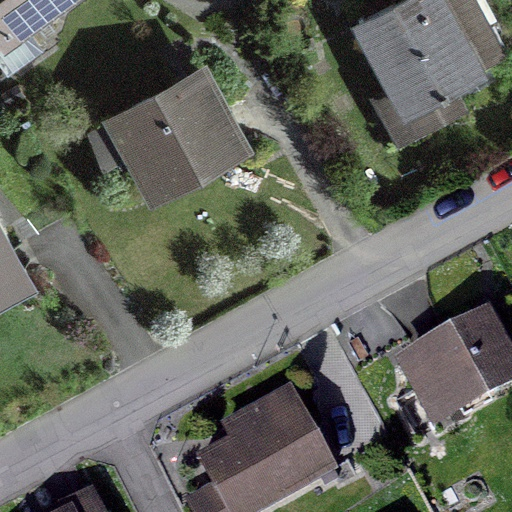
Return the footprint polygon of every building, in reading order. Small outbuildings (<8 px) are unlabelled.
[(0,0),(0,40),(5,49),(94,0),(0,0)] [(473,52),(446,0),(403,0),(347,28),(382,97),(473,52)] [(198,74),(107,127),(152,211),(248,158),(198,74)] [(0,265),(0,295),(13,288),(0,265)] [(458,438),(511,408),(511,356),(492,319),(416,361),(458,438)] [(242,511),(278,511),(327,485),(284,408),(208,450),(242,511)]
